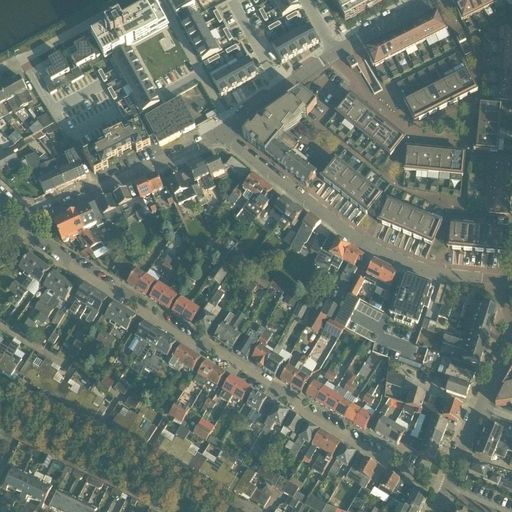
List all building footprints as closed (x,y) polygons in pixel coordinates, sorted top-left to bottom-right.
[(168,0),(176,14),(179,13),(179,12),(181,11),(181,12),(184,10),(192,5),(192,6),(194,4),(191,0),(168,0)] [(282,17),(299,8),(298,6),(296,3),(296,2),(295,2),(294,0),(295,0),(294,0),(290,0),(277,7),(278,9),(281,14),(282,17)] [(333,0),(334,1),(345,21),(350,18),(356,15),(366,9),(367,10),(373,7),(372,6),(383,0),(384,1),(385,0),(333,0)] [(465,0),(456,0),(453,2),(460,15),(459,15),(462,21),(473,16),(465,0)] [(465,0),(473,16),(483,10),(478,0),(465,0)] [(478,0),(483,10),(493,5),(490,0),(478,0)] [(135,43),(135,44),(170,26),(157,1),(123,20),(124,22),(122,23),(128,34),(126,36),(125,34),(112,41),(105,30),(96,35),(108,57),(135,43)] [(426,17),(435,36),(447,30),(444,24),(443,25),(437,13),(433,15),(433,14),(426,17)] [(202,22),(202,23),(199,17),(198,15),(181,24),(182,26),(183,25),(184,28),(184,30),(185,29),(186,31),(186,32),(187,33),(203,24),(202,22)] [(423,19),(416,22),(425,41),(435,36),(426,17),(426,19),(423,20),(423,19)] [(112,41),(125,34),(126,36),(128,34),(121,21),(105,30),(112,41)] [(412,24),(406,28),(415,46),(425,41),(416,22),(415,23),(416,24),(413,26),(412,24)] [(188,35),(189,37),(189,38),(190,38),(191,41),(191,42),(208,33),(207,31),(207,32),(204,26),(203,24),(187,33),(187,35),(187,34),(188,35)] [(301,30),(299,31),(308,48),(310,47),(309,47),(310,46),(312,45),(313,45),(313,44),(316,43),(318,42),(309,26),(306,27),(307,27),(301,30)] [(395,33),(405,52),(415,46),(406,28),(405,28),(406,29),(403,31),(402,29),(395,33)] [(307,48),(308,48),(299,31),(297,32),(298,32),(292,35),(290,36),(299,52),(301,52),(300,52),(303,50),(305,50),(304,49),(306,48),(306,49),(307,48)] [(196,51),(213,42),(212,40),(212,41),(209,35),(208,33),(191,42),(192,43),(194,46),(194,47),(195,49),(196,50),(196,51)] [(392,34),(385,38),(395,57),(405,52),(395,33),(396,34),(393,36),(392,34)] [(292,56),(294,55),(296,55),(295,54),(298,53),(299,52),(290,36),(289,37),(283,40),(281,41),(290,57),(292,57),(292,56)] [(382,40),(375,43),(385,62),(395,57),(385,38),(386,39),(382,41),(382,40)] [(287,59),(286,59),(288,58),(289,58),(290,57),(281,41),(280,42),(274,45),(272,46),(280,61),(274,65),(274,66),(281,62),(283,62),(283,61),(285,60),(287,59)] [(214,44),(213,42),(196,51),(197,52),(198,53),(199,55),(198,55),(199,56),(201,59),(201,61),(218,52),(217,49),(217,50),(214,44)] [(511,42),(505,42),(503,56),(511,57),(511,42)] [(375,43),(375,45),(372,46),(372,45),(365,48),(370,59),(371,61),(370,62),(373,68),(385,62),(375,43)] [(67,51),(76,69),(95,59),(86,44),(77,48),(76,46),(67,51)] [(114,61),(117,67),(118,69),(135,59),(134,58),(134,57),(133,58),(132,56),(133,56),(132,54),(130,52),(131,52),(130,50),(113,59),(114,61)] [(511,57),(503,56),(502,71),(511,71),(511,57)] [(70,72),(62,57),(53,62),(52,60),(42,65),(52,82),(70,72)] [(351,69),(357,66),(352,57),(346,61),(351,69)] [(118,69),(119,70),(122,76),(123,77),(140,68),(139,67),(137,65),(138,65),(137,63),(136,62),(135,61),(135,59),(118,69)] [(250,79),(252,78),(252,79),(253,78),(255,76),(256,76),(257,76),(257,75),(264,71),(263,71),(257,74),(248,59),(246,60),(241,63),(239,64),(248,81),(249,80),(250,79)] [(237,65),(232,68),(230,69),(239,86),(240,85),(243,83),(244,83),(244,82),(246,82),(247,81),(248,81),(239,64),(237,65)] [(123,77),(124,79),(127,84),(127,85),(128,86),(145,77),(144,76),(143,75),(142,74),(142,73),(142,72),(141,72),(140,70),(140,68),(123,77)] [(221,74),(230,90),(231,90),(232,89),(234,88),(235,88),(235,87),(238,86),(239,86),(230,69),(228,70),(223,73),(221,74)] [(467,97),(466,95),(469,94),(470,95),(477,92),(466,71),(456,76),(467,97)] [(511,71),(502,71),(501,85),(511,85),(511,71)] [(221,74),(219,75),(214,78),(211,79),(221,96),(222,95),(222,94),(225,93),(226,93),(226,92),(228,91),(229,91),(230,90),(221,74)] [(467,97),(456,76),(446,81),(456,102),(457,102),(456,100),(459,99),(460,100),(467,97)] [(10,83),(23,107),(33,102),(27,91),(19,77),(10,83)] [(128,86),(129,88),(132,93),(132,94),(133,95),(149,86),(149,85),(148,85),(147,83),(147,82),(147,81),(146,81),(145,80),(146,79),(145,79),(145,78),(145,77),(128,86)] [(450,105),(456,102),(446,81),(436,86),(446,107),(447,107),(446,106),(449,104),(450,105)] [(12,100),(17,110),(19,113),(24,110),(23,108),(23,107),(10,83),(0,88),(8,102),(12,100)] [(53,84),(46,87),(50,95),(51,95),(57,91),(55,88),(53,84)] [(511,85),(501,85),(499,100),(511,100),(511,85)] [(152,91),(152,90),(151,90),(150,88),(150,87),(149,86),(133,95),(134,97),(137,102),(137,103),(138,104),(154,95),(154,94),(153,93),(152,91)] [(446,107),(436,86),(425,91),(436,112),(436,111),(439,109),(439,111),(446,107)] [(8,102),(0,88),(0,111),(4,118),(9,115),(3,105),(8,102)] [(265,156),(266,156),(278,141),(284,134),(281,132),(290,121),(293,124),(302,112),(307,116),(316,104),(300,90),(292,96),(295,98),(292,102),(287,99),(279,104),(283,107),(280,111),(275,107),(267,113),(270,115),(267,119),(263,116),(262,117),(263,118),(259,123),(255,121),(246,128),(248,130),(242,137),(251,144),(253,141),(259,146),(256,148),(265,156)] [(429,116),(436,112),(425,91),(415,97),(426,117),(425,116),(429,114),(429,116)] [(142,111),(142,112),(143,114),(159,105),(159,103),(158,103),(157,100),(156,99),(155,97),(155,96),(154,95),(138,104),(139,106),(142,111)] [(336,113),(345,120),(360,102),(359,103),(356,101),(357,100),(351,95),(336,113)] [(419,121),(426,117),(415,97),(405,102),(414,121),(418,119),(419,121)] [(152,132),(154,135),(160,146),(180,136),(183,134),(185,133),(195,128),(180,100),(158,112),(158,113),(147,119),(153,131),(152,132)] [(360,102),(345,120),(354,127),(369,109),(368,109),(367,110),(365,108),(366,107),(360,102)] [(478,108),(477,116),(500,118),(501,106),(480,104),(479,109),(478,108)] [(369,109),(354,127),(363,134),(378,116),(377,116),(376,117),(374,115),(375,114),(369,109)] [(53,124),(47,115),(42,118),(37,121),(44,130),(53,124)] [(384,121),(378,116),(363,134),(372,142),(387,123),(386,123),(385,124),(383,122),(384,121)] [(499,129),(500,118),(477,116),(478,116),(478,120),(477,120),(476,127),(499,129)] [(61,122),(65,130),(74,125),(70,117),(61,122)] [(147,139),(154,135),(152,132),(153,131),(147,119),(139,124),(147,139)] [(9,122),(2,129),(15,144),(23,137),(9,122)] [(387,123),(372,142),(381,149),(395,130),(394,131),(391,129),(392,128),(387,123)] [(118,156),(121,154),(122,155),(123,154),(123,153),(134,148),(137,153),(150,146),(147,139),(139,124),(122,132),(122,131),(104,141),(82,152),(94,174),(108,167),(106,162),(117,156),(117,157),(118,156)] [(476,131),(475,139),(498,141),(499,129),(476,127),(476,128),(477,128),(477,131),(476,131)] [(401,135),(395,130),(381,149),(390,156),(404,139),(400,136),(401,135)] [(284,134),(278,141),(285,146),(292,153),(298,145),(284,134)] [(474,150),(497,152),(498,141),(475,139),(476,139),(476,143),(474,142),(474,150)] [(282,168),(291,156),(282,149),(285,146),(278,141),(266,156),(273,162),(276,164),(281,168),(282,168)] [(68,145),(59,149),(65,156),(76,183),(86,178),(80,163),(74,153),(68,145)] [(66,187),(76,183),(65,156),(59,149),(57,147),(53,150),(59,159),(64,170),(60,172),(66,187)] [(404,171),(416,172),(418,149),(418,150),(414,150),(415,148),(407,148),(404,171)] [(430,150),(429,150),(429,152),(426,151),(426,150),(418,149),(416,172),(428,173),(430,150)] [(428,173),(439,174),(441,151),(441,153),(437,152),(437,151),(430,150),(428,173)] [(439,174),(450,175),(452,152),(452,154),(448,153),(449,152),(441,151),(439,174)] [(460,153),(452,152),(450,175),(462,177),(464,155),(460,154),(460,153)] [(6,157),(10,164),(16,160),(17,160),(13,153),(6,157)] [(45,165),(39,159),(35,154),(25,158),(36,183),(39,182),(41,187),(45,196),(55,191),(45,165)] [(45,165),(55,191),(66,187),(60,172),(55,161),(51,163),(44,155),(39,159),(45,165)] [(282,168),(286,171),(289,174),(289,173),(295,177),(294,178),(296,179),(298,178),(306,166),(292,155),(291,156),(282,168)] [(218,158),(205,164),(211,178),(224,171),(226,170),(230,168),(244,179),(249,172),(232,159),(226,166),(222,167),(218,158)] [(313,158),(306,166),(298,178),(300,179),(298,181),(306,187),(307,187),(327,163),(323,159),(322,160),(323,160),(320,164),(313,158)] [(511,160),(494,158),(492,177),(511,178),(511,169),(511,168),(511,160)] [(324,183),(330,187),(345,168),(335,161),(321,179),(325,181),(324,183)] [(211,178),(205,164),(190,171),(195,183),(202,179),(208,192),(216,188),(211,178)] [(345,168),(330,187),(330,188),(331,186),(334,188),(333,190),(339,194),(354,175),(345,168)] [(157,175),(145,180),(152,194),(163,189),(157,175)] [(243,188),(247,191),(243,196),(250,201),(263,183),(253,175),(243,188)] [(348,201),(363,182),(354,175),(339,194),(339,195),(340,193),(343,195),(342,197),(348,201)] [(192,188),(188,190),(186,184),(184,184),(180,176),(168,181),(174,196),(179,205),(196,197),(192,188)] [(511,185),(511,178),(492,177),(491,195),(511,196),(509,196),(510,187),(511,187),(511,185)] [(145,180),(134,185),(140,199),(152,194),(145,180)] [(357,208),(372,190),(363,182),(348,201),(348,202),(349,200),(352,203),(351,204),(357,208)] [(260,215),(264,210),(268,206),(274,198),(270,195),(273,191),(263,183),(250,201),(242,210),(252,217),(256,220),(260,215)] [(199,185),(192,188),(196,197),(197,197),(199,202),(205,199),(204,198),(199,185)] [(117,202),(119,208),(121,212),(132,208),(137,219),(143,216),(141,210),(137,200),(136,201),(136,200),(132,202),(126,189),(113,195),(117,202)] [(234,205),(243,194),(236,189),(222,206),(225,208),(230,202),(234,205)] [(360,211),(365,215),(366,216),(381,197),(372,190),(357,208),(357,209),(358,207),(361,210),(360,211)] [(491,195),(489,212),(489,213),(508,215),(509,205),(510,205),(511,196),(491,195)] [(126,223),(121,212),(119,208),(117,202),(113,204),(109,197),(97,202),(103,216),(105,221),(115,217),(119,226),(126,223)] [(279,203),(274,209),(270,215),(279,223),(278,225),(279,226),(293,207),(283,199),(281,202),(280,204),(279,203)] [(387,202),(379,223),(383,225),(382,226),(389,229),(398,207),(387,202)] [(84,233),(96,247),(101,244),(86,230),(96,226),(97,229),(104,225),(95,203),(78,211),(77,211),(74,213),(79,223),(80,223),(82,229),(84,233)] [(293,207),(279,226),(284,230),(289,224),(294,229),(298,223),(297,221),(302,214),(293,207)] [(400,233),(409,211),(398,207),(389,229),(390,229),(390,228),(393,229),(393,230),(400,233)] [(410,238),(419,216),(409,211),(400,233),(400,234),(401,232),(404,233),(403,235),(410,238)] [(82,247),(85,251),(88,249),(90,250),(94,255),(100,251),(104,249),(101,244),(96,247),(84,233),(82,229),(80,223),(79,223),(74,213),(70,214),(68,215),(67,216),(73,228),(71,228),(75,238),(78,236),(80,238),(78,239),(84,246),(82,247)] [(306,244),(312,233),(313,233),(321,223),(311,215),(303,226),(298,237),(291,250),(299,254),(304,245),(306,244)] [(73,228),(67,216),(53,222),(63,243),(70,240),(71,242),(76,240),(75,238),(71,228),(73,228)] [(421,242),(430,220),(419,216),(410,238),(411,237),(414,238),(414,239),(421,242)] [(441,225),(430,220),(421,242),(422,241),(425,242),(424,244),(431,247),(441,225)] [(464,252),(471,253),(473,229),(474,224),(462,223),(462,228),(460,251),(460,252),(460,250),(464,250),(464,252)] [(452,251),(459,251),(460,251),(462,228),(450,226),(448,249),(452,249),(452,251)] [(475,253),(483,254),(485,230),(473,229),(471,253),(472,253),(472,251),(475,251),(475,253)] [(486,254),(494,255),(496,231),(485,230),(483,254),(483,252),(487,252),(486,254)] [(498,255),(506,256),(508,232),(496,231),(494,255),(494,253),(498,253),(498,255)] [(284,242),(290,247),(297,236),(291,232),(284,242)] [(310,251),(319,256),(321,251),(320,251),(327,239),(319,235),(310,251)] [(210,239),(202,248),(209,253),(215,243),(210,239)] [(321,251),(319,256),(314,266),(328,273),(331,267),(339,270),(343,262),(350,248),(345,243),(342,242),(341,241),(340,243),(338,241),(339,239),(338,239),(329,256),(321,251)] [(209,253),(223,263),(226,259),(226,258),(229,254),(218,246),(221,243),(218,241),(215,243),(209,253)] [(344,261),(349,264),(340,279),(348,284),(352,278),(357,269),(354,267),(357,262),(359,263),(364,257),(357,253),(358,252),(350,247),(350,248),(343,262),(344,261)] [(90,250),(88,249),(85,251),(80,254),(86,258),(94,255),(90,250)] [(28,278),(40,264),(29,256),(19,269),(26,274),(24,275),(28,278)] [(226,259),(223,263),(238,274),(242,270),(226,259)] [(134,267),(125,261),(120,268),(129,274),(134,267)] [(374,261),(366,276),(363,282),(365,282),(375,288),(386,267),(374,261)] [(219,286),(231,270),(219,262),(208,278),(219,286)] [(164,273),(168,266),(164,263),(160,270),(164,273)] [(22,287),(15,295),(12,300),(18,305),(28,292),(26,291),(34,280),(40,284),(50,272),(40,264),(28,278),(22,287)] [(164,273),(168,275),(173,269),(168,266),(164,273)] [(391,288),(398,273),(386,267),(375,288),(385,292),(381,299),(387,302),(391,295),(388,294),(391,288)] [(136,271),(127,284),(137,290),(145,278),(136,271)] [(35,310),(42,314),(64,281),(53,274),(44,287),(51,292),(50,294),(44,303),(40,301),(35,310)] [(194,275),(191,280),(186,287),(191,290),(198,278),(194,275)] [(403,276),(390,315),(395,316),(394,319),(394,320),(411,326),(411,325),(412,322),(418,324),(423,308),(428,309),(430,300),(426,298),(431,285),(403,276)] [(147,297),(147,296),(155,284),(145,278),(137,290),(147,297)] [(182,284),(186,287),(191,280),(187,278),(182,284)] [(256,287),(265,295),(266,293),(265,292),(270,283),(261,278),(256,287)] [(358,279),(349,295),(356,299),(365,282),(363,282),(358,279)] [(49,318),(54,310),(55,311),(60,303),(57,302),(60,298),(65,302),(75,289),(64,281),(42,314),(49,318)] [(15,295),(22,287),(15,283),(9,290),(15,295)] [(81,307),(86,310),(97,293),(86,286),(70,311),(76,315),(81,307)] [(150,299),(159,305),(168,292),(158,286),(150,299)] [(447,288),(440,286),(435,303),(442,306),(447,288)] [(262,301),(265,295),(256,287),(249,301),(260,306),(262,301)] [(210,317),(219,304),(225,295),(219,291),(214,297),(195,327),(196,328),(196,327),(195,327),(196,326),(200,328),(198,330),(206,334),(215,320),(210,317)] [(177,298),(168,292),(159,305),(169,311),(177,298)] [(97,293),(86,310),(91,313),(86,321),(91,324),(107,300),(97,293)] [(363,303),(356,299),(349,295),(335,323),(344,329),(348,330),(363,303)] [(172,313),(182,319),(190,306),(180,300),(172,313)] [(294,316),(301,320),(307,308),(306,307),(307,304),(300,301),(299,304),(300,304),(294,316)] [(328,301),(322,314),(334,320),(340,308),(328,301)] [(462,312),(470,314),(476,316),(493,322),(497,310),(472,302),(471,307),(464,305),(462,312)] [(115,327),(125,311),(114,304),(105,318),(112,323),(111,325),(115,327)] [(442,305),(438,317),(447,320),(451,308),(442,305)] [(200,312),(190,306),(182,319),(191,325),(200,312)] [(136,318),(125,311),(115,327),(119,330),(120,328),(127,332),(136,318)] [(58,325),(64,315),(59,312),(53,322),(58,325)] [(223,345),(239,321),(242,316),(237,313),(234,318),(230,316),(214,339),(223,345)] [(317,335),(321,329),(327,319),(326,319),(315,313),(306,329),(317,335)] [(490,333),(493,322),(476,316),(470,314),(468,320),(461,318),(459,324),(472,328),(472,327),(490,333)] [(242,316),(239,321),(223,345),(232,351),(241,337),(237,334),(247,319),(242,316)] [(332,322),(330,321),(324,332),(321,337),(328,340),(331,336),(338,340),(344,329),(335,323),(332,322)] [(430,321),(426,331),(433,333),(436,324),(430,321)] [(155,330),(154,331),(152,329),(152,328),(144,324),(135,338),(141,342),(130,359),(135,362),(138,356),(139,357),(155,330)] [(462,337),(486,345),(490,333),(472,327),(472,328),(459,324),(458,329),(464,331),(462,337)] [(154,356),(157,352),(166,337),(158,332),(158,333),(155,331),(155,330),(139,357),(144,360),(148,353),(153,356),(154,356)] [(265,331),(261,338),(258,342),(265,347),(272,335),(265,331)] [(97,340),(104,345),(109,336),(102,332),(97,340)] [(462,360),(479,365),(479,366),(486,345),(462,337),(462,339),(443,332),(442,336),(445,337),(443,343),(465,350),(462,360)] [(53,334),(47,343),(53,346),(58,337),(53,334)] [(247,360),(258,342),(261,338),(256,335),(254,337),(251,343),(245,340),(236,354),(247,360)] [(107,352),(110,348),(111,349),(116,341),(109,336),(104,345),(98,354),(100,355),(103,350),(107,352)] [(172,343),(173,342),(166,337),(157,352),(162,355),(159,359),(154,356),(153,356),(145,370),(154,375),(153,380),(156,376),(160,379),(165,372),(160,369),(176,344),(176,343),(175,344),(172,343)] [(68,356),(75,359),(83,346),(76,342),(68,356)] [(20,374),(23,369),(25,366),(20,362),(22,360),(14,356),(20,347),(12,343),(8,350),(0,362),(0,373),(2,375),(4,373),(11,378),(15,371),(20,374)] [(183,366),(191,353),(181,347),(177,354),(176,353),(172,359),(174,360),(169,367),(179,373),(183,367),(183,366)] [(273,357),(264,371),(275,377),(284,363),(277,360),(282,351),(277,348),(274,352),(271,356),(273,357)] [(273,357),(271,356),(264,351),(259,349),(252,360),(258,363),(256,366),(264,371),(273,357)] [(442,355),(428,350),(421,372),(435,377),(435,376),(444,379),(470,387),(477,368),(442,355)] [(192,373),(193,372),(201,359),(191,353),(183,366),(183,367),(192,373)] [(305,366),(309,360),(304,356),(300,363),(305,366)] [(28,362),(25,366),(23,369),(20,374),(19,375),(31,382),(30,384),(38,389),(51,368),(43,364),(38,372),(32,368),(33,365),(28,362)] [(206,363),(194,382),(204,388),(205,386),(215,369),(206,363)] [(328,381),(336,369),(337,367),(333,365),(324,378),(328,381)] [(511,365),(511,367),(511,369),(511,371),(511,370),(511,384),(511,385),(507,385),(503,386),(504,385),(503,385),(502,387),(504,387),(495,405),(503,404),(507,404),(510,403),(511,402),(511,365)] [(46,392),(58,399),(67,385),(63,382),(60,386),(53,381),(58,373),(51,368),(38,389),(45,394),(46,392)] [(291,387),(299,374),(288,368),(280,381),(291,387)] [(312,373),(303,368),(299,374),(291,387),(301,393),(309,381),(308,380),(312,373)] [(215,369),(205,386),(214,392),(225,375),(215,369)] [(336,369),(328,381),(332,383),(339,373),(338,372),(339,371),(336,369)] [(121,378),(120,381),(114,390),(125,396),(130,388),(126,385),(128,382),(121,378)] [(232,396),(233,396),(240,384),(230,378),(223,391),(219,398),(228,403),(232,396)] [(465,399),(470,387),(444,379),(440,390),(465,399)] [(69,409),(77,414),(90,393),(70,381),(67,385),(58,399),(70,407),(69,409)] [(306,396),(316,402),(324,388),(315,382),(306,396)] [(188,386),(183,383),(179,390),(183,393),(188,386)] [(343,390),(348,393),(352,386),(348,383),(343,390)] [(250,390),(240,384),(233,396),(233,397),(230,402),(239,407),(242,402),(250,390)] [(352,386),(348,393),(351,395),(356,388),(352,386)] [(324,388),(316,402),(325,408),(334,394),(324,388)] [(337,388),(334,394),(325,408),(335,414),(343,401),(342,401),(347,393),(337,388)] [(406,404),(406,405),(416,408),(422,410),(430,413),(431,413),(436,398),(431,397),(428,405),(423,404),(426,395),(412,390),(409,398),(402,395),(400,402),(406,404)] [(366,404),(371,397),(373,394),(369,392),(367,395),(366,395),(362,401),(366,404)] [(93,421),(97,415),(100,411),(92,406),(97,398),(90,393),(77,414),(84,419),(85,417),(93,421)] [(263,398),(255,393),(247,407),(253,410),(250,415),(249,415),(244,423),(246,425),(251,428),(255,420),(261,423),(272,405),(266,401),(267,400),(266,400),(265,401),(262,399),(263,398)] [(141,402),(141,401),(132,395),(125,405),(135,411),(141,402)] [(371,397),(366,404),(371,406),(375,400),(371,397)] [(440,400),(436,398),(431,413),(443,417),(443,416),(457,421),(462,405),(448,401),(445,411),(437,408),(440,400)] [(208,408),(209,409),(213,402),(208,399),(202,410),(205,412),(208,408)] [(335,414),(345,419),(352,407),(343,401),(335,414)] [(190,410),(177,402),(169,415),(182,423),(190,410)] [(413,417),(414,413),(416,408),(406,405),(402,411),(413,417)] [(277,407),(262,432),(266,434),(265,435),(268,437),(275,425),(280,428),(289,413),(281,409),(277,407)] [(362,412),(352,407),(345,419),(354,425),(362,412)] [(117,433),(124,438),(140,413),(139,413),(137,412),(135,415),(130,412),(129,413),(123,409),(119,416),(118,415),(115,420),(111,426),(118,431),(117,433)] [(141,411),(139,413),(140,413),(124,438),(132,442),(133,440),(140,445),(144,438),(149,441),(157,429),(142,419),(145,414),(141,411)] [(362,412),(354,425),(364,431),(372,418),(362,412)] [(281,434),(287,438),(292,441),(299,430),(298,429),(303,422),(292,415),(284,429),(281,434)] [(433,418),(428,431),(443,436),(448,424),(441,421),(442,421),(433,418)] [(375,433),(386,440),(394,426),(383,419),(378,427),(375,433)] [(199,425),(194,434),(205,441),(210,433),(214,427),(202,420),(199,425)] [(309,445),(317,431),(310,427),(309,428),(307,427),(308,425),(307,425),(295,445),(291,452),(288,457),(294,460),(305,443),(309,445)] [(511,441),(508,440),(506,446),(498,443),(503,431),(487,425),(481,440),(508,451),(511,452),(511,441)] [(397,446),(399,442),(400,440),(401,441),(406,433),(394,426),(386,440),(397,446)] [(172,461),(185,440),(190,432),(181,427),(175,437),(176,438),(173,443),(161,436),(154,447),(166,454),(164,456),(172,461)] [(424,442),(439,448),(443,436),(428,431),(422,428),(417,439),(424,442)] [(317,448),(323,452),(331,439),(320,432),(306,456),(304,460),(310,464),(312,460),(310,459),(317,448)] [(409,438),(405,446),(409,448),(413,441),(409,438)] [(341,445),(331,439),(323,452),(329,456),(326,460),(320,457),(312,470),(322,476),(341,445)] [(193,471),(194,469),(202,457),(197,454),(195,458),(187,453),(192,445),(185,440),(172,461),(179,466),(180,464),(188,468),(193,471)] [(481,440),(475,454),(490,460),(493,454),(505,459),(508,451),(481,440)] [(428,457),(434,460),(439,448),(424,442),(419,455),(428,458),(428,457)] [(347,468),(356,454),(348,449),(348,450),(345,449),(346,448),(345,447),(329,474),(335,478),(343,466),(347,468)] [(32,456),(41,461),(44,456),(35,451),(32,456)] [(206,477),(213,482),(229,457),(223,453),(220,458),(219,457),(215,462),(203,455),(202,457),(194,469),(199,473),(200,471),(207,475),(206,477)] [(44,456),(41,461),(42,461),(40,465),(44,467),(47,469),(51,459),(44,456)] [(230,488),(235,491),(241,481),(235,478),(228,474),(230,472),(235,464),(236,462),(229,457),(213,482),(221,487),(222,485),(229,489),(230,488)] [(358,459),(353,467),(346,478),(363,488),(356,499),(358,500),(356,504),(363,507),(371,493),(365,489),(367,486),(374,475),(372,474),(377,466),(366,460),(364,462),(358,459)] [(511,484),(502,481),(503,480),(488,473),(488,474),(486,473),(488,469),(473,462),(472,463),(471,464),(470,467),(470,469),(468,473),(483,480),(483,481),(497,486),(497,487),(511,493),(511,484)] [(256,473),(260,467),(255,463),(251,469),(256,473)] [(256,475),(264,479),(270,483),(276,475),(277,473),(263,464),(256,475)] [(67,473),(70,468),(64,465),(60,472),(66,475),(67,473)] [(247,470),(242,479),(241,481),(235,491),(234,492),(242,497),(243,495),(264,508),(270,498),(263,494),(257,490),(257,489),(250,484),(254,476),(256,474),(248,469),(247,470)] [(14,492),(23,474),(13,470),(8,479),(5,478),(0,488),(6,491),(8,489),(14,492)] [(32,479),(19,505),(24,508),(26,503),(26,501),(27,498),(34,501),(45,478),(36,473),(32,479)] [(389,499),(400,481),(388,473),(378,491),(389,498),(389,499)] [(23,474),(14,492),(21,495),(20,498),(17,499),(15,503),(19,505),(32,479),(23,474)] [(276,475),(270,483),(272,486),(283,493),(289,483),(276,475)] [(45,478),(34,501),(40,505),(39,507),(37,508),(34,511),(40,511),(44,506),(49,509),(58,492),(48,487),(51,480),(46,477),(45,478)] [(86,483),(96,488),(98,482),(89,478),(86,483)] [(406,507),(415,511),(419,511),(427,498),(426,496),(414,489),(400,481),(389,499),(406,507)] [(289,483),(283,493),(293,499),(299,489),(289,483)] [(59,511),(68,496),(64,494),(58,491),(58,492),(49,509),(55,511),(59,511)] [(294,500),(305,506),(309,499),(298,493),(294,500)] [(59,511),(71,511),(77,501),(68,496),(59,511)] [(83,511),(87,506),(77,501),(71,511),(83,511)] [(326,505),(321,502),(316,511),(323,511),(327,506),(326,505)]
